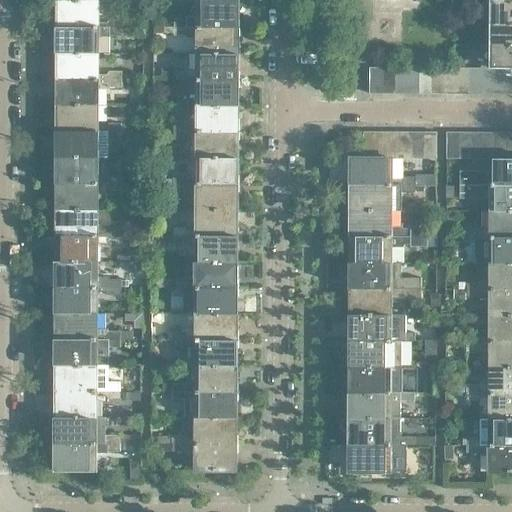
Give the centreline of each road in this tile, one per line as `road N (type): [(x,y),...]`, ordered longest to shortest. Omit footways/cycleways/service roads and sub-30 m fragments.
road 1 (residential): [(3,511),(5,0)]
road 2 (residential): [(281,511),(284,113)]
road 3 (residential): [(511,113),(284,113)]
